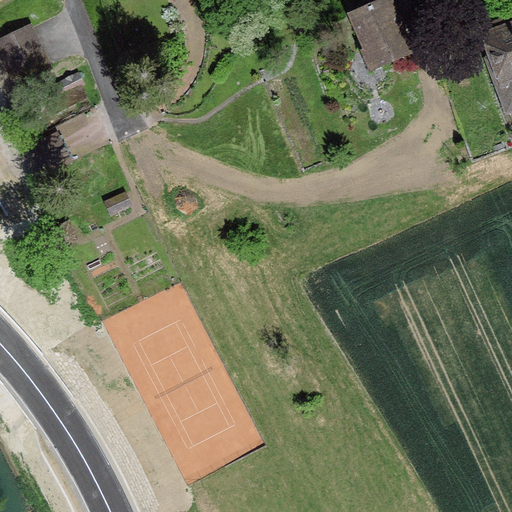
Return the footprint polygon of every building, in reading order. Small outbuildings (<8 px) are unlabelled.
[(366,0),(370,7),(352,14),(367,50),(374,47),(382,65),(412,53),(388,0),(366,0)] [(49,68),(29,26),(0,40),(0,47),(18,83),(49,68)] [(511,26),(486,36),(495,58),(493,59),(490,64),(504,99),(511,95),(511,26)] [(82,84),(78,75),(42,94),(46,103),(82,84)] [(43,175),(71,161),(57,133),(29,148),(43,175)] [(125,193),(107,201),(112,213),(130,205),(125,193)] [(76,238),(69,223),(53,230),(60,245),(76,238)]
